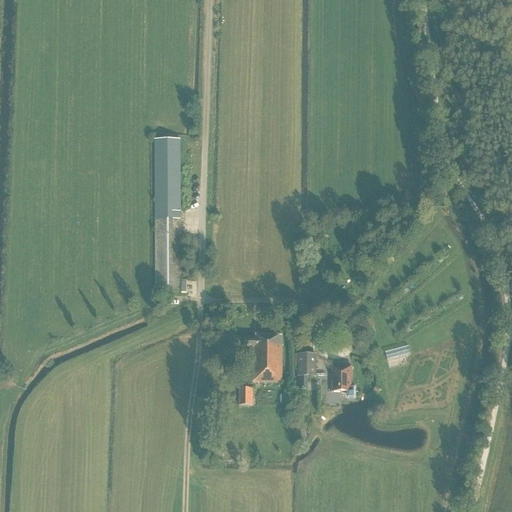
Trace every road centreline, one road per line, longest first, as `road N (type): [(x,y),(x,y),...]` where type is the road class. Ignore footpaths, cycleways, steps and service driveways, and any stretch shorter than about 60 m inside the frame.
road 1 (track): [(454,180),(494,239),(508,315),(473,511)]
road 2 (track): [(183,511),(199,300)]
road 3 (track): [(424,0),(454,180)]
road 4 (track): [(454,180),(424,232),(346,321)]
